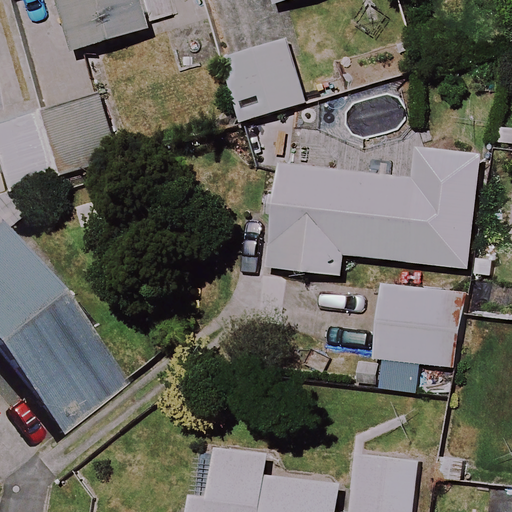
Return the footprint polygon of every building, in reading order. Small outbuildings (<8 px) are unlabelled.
[(58,0),(75,55),(151,33),(141,0),(58,0)] [(304,0),(275,0),(278,8),(304,0)] [(306,106),(287,43),(223,62),(241,125),(306,106)] [(0,196),(117,165),(99,99),(0,125),(0,196)] [(483,157),(417,150),(414,182),(279,167),(268,270),(343,278),(346,257),(470,270),(483,157)] [(116,390),(0,235),(0,370),(51,439),(116,390)] [(456,295),(382,287),(374,361),(448,369),(456,295)] [(272,454),(211,448),(206,496),(192,494),(190,511),(339,511),(342,487),(269,479),(272,454)] [(414,511),(419,464),(358,458),(353,511),(414,511)]
